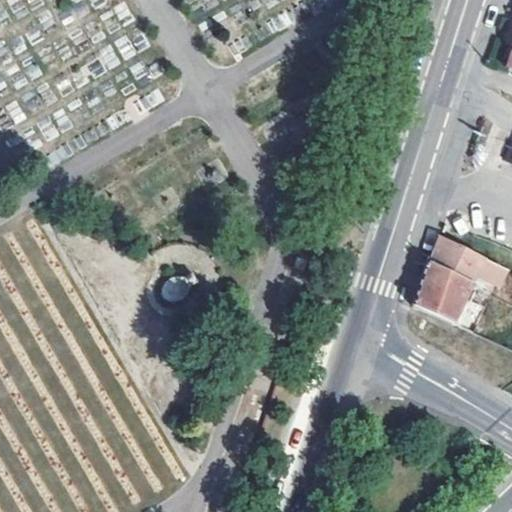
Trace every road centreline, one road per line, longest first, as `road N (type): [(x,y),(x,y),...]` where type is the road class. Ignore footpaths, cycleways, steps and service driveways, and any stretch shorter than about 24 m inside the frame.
road 1 (secondary): [(356,334),(466,0)]
road 2 (secondary): [(356,334),(293,511)]
road 3 (tertiary): [(511,430),(356,334)]
